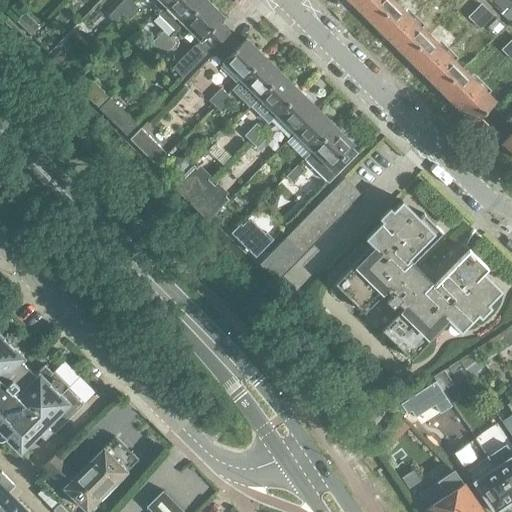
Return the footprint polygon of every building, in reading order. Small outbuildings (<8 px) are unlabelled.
[(116,21),(122,15),(133,3),(130,0),(124,0),(110,15),(116,21)] [(171,0),(166,6),(158,14),(176,32),(184,24),(207,0),(206,0),(171,0)] [(195,45),(173,67),(183,77),(211,49),(213,51),(230,33),(229,31),(225,27),(220,23),(225,18),(207,0),(184,24),(201,40),(195,46),(195,45)] [(506,0),(493,0),(493,1),(504,11),(511,4),(506,0)] [(139,9),(133,3),(122,15),(128,20),(139,9)] [(505,13),(503,15),(511,23),(511,21),(511,7),(505,13)] [(25,11),(16,20),(30,34),(39,26),(25,11)] [(158,50),(169,38),(163,32),(152,44),(158,50)] [(230,33),(213,51),(215,53),(224,61),(223,62),(241,80),(264,57),(246,39),(242,44),(234,37),(233,35),(230,33)] [(511,57),(511,36),(502,44),(511,57)] [(175,44),(169,38),(158,50),(164,56),(175,44)] [(61,51),(49,64),(59,73),(71,61),(61,51)] [(264,57),(241,80),(259,98),(282,74),(264,57)] [(73,65),(64,72),(73,82),(82,75),(73,65)] [(259,98),(251,106),(269,124),(277,115),(300,92),(282,74),(259,98)] [(81,90),(100,109),(110,98),(92,79),(81,90)] [(216,106),(227,95),(221,89),(210,101),(216,106)] [(300,92),(277,115),(295,133),(318,110),(300,92)] [(233,101),(227,95),(216,106),(222,112),(233,101)] [(137,124),(110,98),(100,109),(126,135),(137,124)] [(318,110),(295,133),(313,150),(336,127),(318,110)] [(251,142),(263,130),(257,124),(245,136),(251,142)] [(140,127),(130,138),(157,165),(167,154),(140,127)] [(313,150),(305,159),(330,183),(342,171),(361,152),(354,145),(336,127),(313,150)] [(269,136),(263,130),(251,142),(257,147),(269,136)] [(511,152),(511,134),(503,143),(511,152)] [(175,157),(171,162),(181,172),(190,163),(184,157),(175,157)] [(287,176),(298,165),(292,159),(281,170),(287,176)] [(173,186),(190,204),(211,183),(208,180),(211,177),(200,166),(197,169),(193,165),(173,186)] [(304,170),(298,165),(287,176),(293,182),(304,170)] [(277,281),(362,195),(344,177),(259,264),(277,281)] [(214,185),(211,183),(190,204),(208,221),(229,200),(226,197),(228,194),(217,183),(214,185)] [(443,232),(435,225),(431,229),(422,219),(426,215),(424,213),(420,218),(402,200),(393,210),(390,206),(380,217),(383,220),(366,237),(372,244),(334,283),(350,298),(357,290),(370,303),(369,305),(370,306),(385,291),(391,296),(386,300),(393,307),(397,302),(402,307),(387,323),(388,324),(390,323),(403,336),(396,343),(411,359),(454,315),(466,326),(478,314),(481,317),(491,306),(488,303),(502,290),(484,272),(488,267),(469,249),(434,284),(413,262),(443,232)] [(240,224),(232,233),(256,257),(274,239),(267,232),(265,233),(250,218),(243,226),(240,224)] [(0,429),(14,444),(20,450),(22,449),(21,449),(39,431),(39,432),(40,431),(44,435),(51,428),(55,432),(84,403),(46,364),(40,370),(36,373),(25,363),(21,359),(25,355),(0,330),(0,429)] [(495,341),(493,343),(499,352),(511,343),(511,331),(511,330),(495,341)] [(493,343),(476,354),(482,363),(499,352),(493,343)] [(474,352),(460,362),(470,377),(485,368),(474,352)] [(458,360),(449,367),(453,373),(463,367),(458,360)] [(68,362),(60,370),(83,392),(91,384),(68,362)] [(444,370),(434,377),(443,390),(453,383),(444,370)] [(436,379),(402,401),(408,409),(412,407),(416,413),(435,401),(441,410),(451,403),(436,379)] [(511,414),(501,421),(511,437),(511,414)] [(399,415),(377,437),(388,448),(410,426),(399,415)] [(55,455),(43,466),(45,467),(64,486),(64,487),(87,511),(127,471),(138,460),(114,437),(104,447),(103,447),(89,461),(75,475),(55,455)] [(511,452),(506,444),(487,456),(511,492),(511,452)] [(492,511),(494,511),(511,500),(511,492),(487,456),(469,468),(476,478),(472,480),(493,511),(492,511)] [(0,471),(0,483),(7,490),(14,483),(1,470),(0,471)] [(413,470),(402,478),(409,488),(420,481),(413,470)] [(448,494),(427,508),(429,511),(481,511),(462,484),(453,471),(439,481),(448,494)] [(21,511),(0,490),(0,511),(21,511)] [(184,511),(163,490),(146,506),(150,511),(184,511)] [(67,511),(59,503),(53,509),(55,511),(67,511)]
